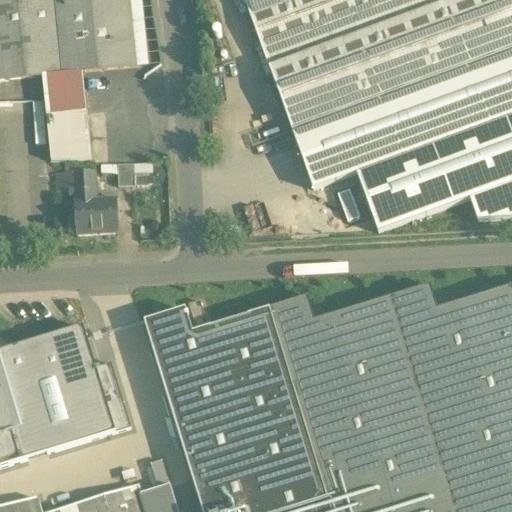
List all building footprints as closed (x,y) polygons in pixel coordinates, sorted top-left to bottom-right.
[(0,0),(0,83),(41,80),(81,76),(135,70),(128,0),(0,0)] [(511,0),(242,0),(313,192),(356,177),(511,119),(511,0)] [(81,76),(41,80),(51,164),(91,165),(85,110),(87,110),(86,96),(83,96),(81,76)] [(511,119),(356,177),(378,236),(470,202),(511,187),(511,119)] [(134,168),(117,169),(118,189),(135,188),(134,168)] [(94,175),(73,177),(74,193),(75,219),(71,219),(68,223),(68,234),(72,238),(76,237),(76,240),(77,240),(77,239),(116,236),(116,237),(117,237),(116,201),(96,203),(94,175)] [(73,177),(55,178),(56,194),(74,193),(73,177)] [(511,187),(470,202),(477,222),(511,220),(511,187)] [(429,290),(314,326),(307,302),(192,337),(184,313),(143,326),(200,511),(511,511),(511,290),(436,314),(429,290)] [(197,303),(199,323),(208,323),(206,302),(197,303)] [(0,470),(19,465),(114,435),(95,372),(82,329),(0,353),(0,470)] [(95,372),(114,435),(129,430),(110,367),(95,372)] [(154,464),(159,483),(171,480),(166,462),(154,464)] [(39,511),(36,501),(0,511),(144,511),(141,498),(138,489),(69,511),(39,511)] [(177,511),(170,489),(141,498),(144,511),(177,511)]
